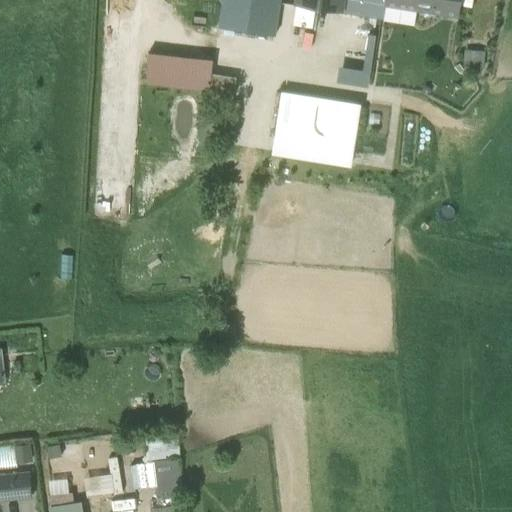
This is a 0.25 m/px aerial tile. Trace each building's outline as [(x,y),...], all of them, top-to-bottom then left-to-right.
[(223,27),(275,36),(280,0),(223,0),(219,27),(223,27)] [(317,9),(341,12),(342,0),(296,0),(296,5),(317,9)] [(385,0),(342,0),(341,12),(384,19),(386,5),(385,5),(385,0)] [(418,0),(385,0),(385,5),(386,5),(416,10),(418,0)] [(432,0),(418,0),(416,10),(431,12),(432,0)] [(432,0),(431,12),(459,17),(461,0),(432,0)] [(317,9),(296,5),(293,23),(314,26),(317,9)] [(364,54),(370,55),(374,36),(367,35),(364,54)] [(484,70),(485,52),(465,50),(463,68),(484,70)] [(364,54),(342,51),(339,68),(367,73),(370,55),(364,54)] [(238,76),(212,72),(209,91),(235,96),(238,76)] [(275,140),(354,153),(361,105),(282,93),(275,140)] [(351,168),(354,153),(275,140),(272,155),(351,168)] [(153,506),(153,511),(183,511),(182,498),(183,498),(178,459),(155,461),(160,505),(153,506)] [(0,476),(0,499),(30,496),(28,474),(0,476)] [(51,507),(51,511),(81,511),(80,503),(51,507)]
